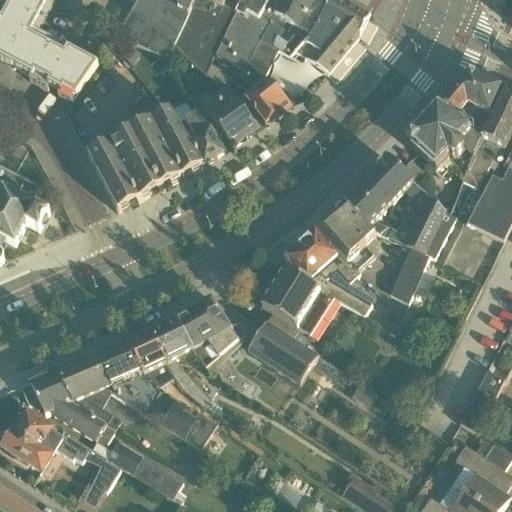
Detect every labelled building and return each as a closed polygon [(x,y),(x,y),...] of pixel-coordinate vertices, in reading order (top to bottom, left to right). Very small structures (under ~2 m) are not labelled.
[(0,63),(31,80),(29,84),(48,93),(50,89),(60,95),(58,99),(72,106),(98,68),(80,58),(68,51),(65,56),(30,37),(50,0),(9,0),(7,5),(4,3),(0,9),(0,63)] [(139,0),(117,39),(168,63),(174,50),(175,52),(197,0),(139,0)] [(211,67),(215,60),(244,0),(197,0),(175,52),(206,79),(211,67)] [(244,0),(215,60),(246,75),(260,46),(284,0),(244,0)] [(284,0),(260,46),(279,56),(280,57),(316,0),(284,0)] [(316,0),(280,57),(291,63),(331,0),(316,0)] [(303,70),(306,65),(329,79),(357,45),(366,28),(370,20),(335,0),(331,0),(291,63),(303,70)] [(260,46),(246,75),(272,88),(273,86),(265,82),(279,56),(260,46)] [(226,76),(211,67),(206,79),(220,90),(230,81),(229,80),(226,76)] [(244,101),(265,129),(279,119),(276,115),(279,112),(280,113),(288,107),(290,110),(292,109),(272,88),(246,75),(240,80),(247,89),(249,88),(253,94),(244,101)] [(437,110),(479,141),(482,143),(507,95),(475,78),(465,81),(437,110)] [(233,152),(258,134),(227,92),(212,103),(219,112),(209,120),(224,140),(233,152)] [(498,166),(511,140),(511,96),(507,95),(482,143),(479,141),(473,159),(462,185),(478,193),(491,163),(498,166)] [(209,120),(196,99),(170,114),(204,171),(225,158),(217,144),(224,140),(209,120)] [(465,152),(473,159),(479,141),(437,110),(405,145),(412,152),(413,151),(436,173),(449,159),(454,164),(465,152)] [(88,158),(118,216),(137,206),(204,171),(170,114),(88,158)] [(511,157),(505,170),(507,171),(509,172),(503,185),(493,180),(468,228),(475,231),(469,246),(497,259),(503,246),(511,228),(511,157)] [(411,252),(410,254),(429,262),(429,260),(435,263),(457,223),(429,202),(388,163),(365,188),(391,211),(394,208),(399,213),(407,206),(402,200),(406,196),(425,213),(418,226),(414,233),(406,250),(411,252)] [(0,268),(1,269),(2,267),(4,263),(3,259),(0,255),(6,245),(16,250),(28,229),(40,235),(50,217),(34,209),(42,194),(0,170),(0,268)] [(374,237),(374,238),(388,243),(392,235),(375,227),(391,211),(365,188),(345,209),(374,237)] [(315,236),(314,237),(357,281),(360,279),(357,275),(374,261),(365,251),(376,241),(374,238),(374,237),(345,209),(344,210),(321,230),(322,232),(316,237),(315,236)] [(284,263),(295,275),(334,302),(365,321),(374,304),(359,295),(363,290),(356,282),(357,281),(314,237),(305,245),(290,259),(289,258),(284,263)] [(425,271),(429,262),(410,254),(406,263),(425,271)] [(406,263),(402,271),(421,280),(425,271),(406,263)] [(399,280),(417,289),(421,280),(402,271),(399,280)] [(332,304),(334,302),(295,275),(292,281),(284,276),(271,297),(265,298),(262,303),(264,309),(262,312),(270,317),(310,341),(310,340),(323,319),(332,304)] [(399,280),(395,289),(413,298),(417,289),(399,280)] [(408,308),(413,298),(395,289),(391,298),(408,308)] [(218,377),(222,384),(223,385),(251,404),(259,392),(238,378),(227,362),(244,344),(245,343),(245,342),(246,340),(246,338),(245,336),(245,335),(244,333),(243,332),(241,330),(240,330),(238,329),(236,329),(234,329),(233,329),(230,331),(212,303),(177,323),(195,353),(193,355),(194,354),(213,381),(218,377)] [(407,314),(397,337),(402,339),(404,336),(413,333),(409,325),(413,316),(407,314)] [(175,324),(152,335),(175,382),(182,393),(204,412),(211,405),(175,364),(193,355),(195,353),(177,323),(175,324)] [(314,371),(319,363),(267,328),(249,356),(301,390),(314,371)] [(159,392),(175,382),(152,335),(130,345),(144,377),(159,392)] [(144,377),(130,345),(129,346),(94,359),(114,399),(126,406),(159,428),(201,454),(217,429),(172,403),(159,392),(144,377)] [(94,359),(57,376),(70,408),(115,436),(116,435),(117,435),(121,429),(113,424),(115,419),(87,402),(106,394),(114,399),(94,359)] [(505,384),(487,376),(487,375),(460,429),(477,438),(505,384)] [(54,418),(97,446),(105,451),(115,436),(70,408),(57,376),(30,387),(31,388),(21,392),(29,408),(45,419),(53,415),(54,418)] [(2,448),(5,452),(4,453),(42,477),(52,461),(50,460),(55,454),(72,465),(74,462),(82,467),(90,454),(76,445),(53,430),(51,433),(27,418),(15,438),(14,437),(13,438),(8,437),(4,439),(1,443),(2,448)] [(476,457),(505,476),(511,465),(511,458),(493,449),(485,443),(476,457)] [(133,479),(173,504),(180,508),(182,505),(175,500),(183,487),(144,462),(144,461),(119,445),(108,464),(132,480),(133,479)] [(463,497),(485,511),(504,511),(511,502),(505,497),(511,486),(511,480),(505,476),(476,457),(464,449),(454,464),(475,478),(463,497)] [(121,474),(107,465),(93,487),(105,495),(108,496),(121,474)] [(360,511),(392,511),(395,507),(351,479),(339,498),(360,511)] [(485,511),(463,497),(452,511),(447,511),(430,500),(427,503),(421,511),(485,511)] [(420,498),(413,509),(417,511),(421,511),(427,503),(420,498)]
